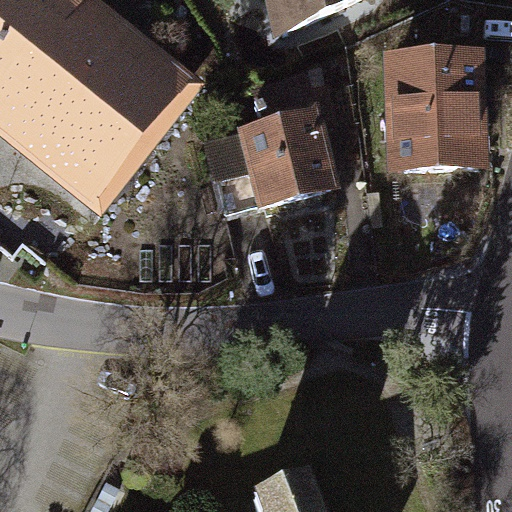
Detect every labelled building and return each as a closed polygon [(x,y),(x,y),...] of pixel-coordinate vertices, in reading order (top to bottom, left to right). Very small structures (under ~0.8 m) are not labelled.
[(160,27),(126,0),(81,0),(0,99),(0,110),(96,189),(174,92),(137,57),(160,27)] [(0,0),(0,99),(81,0),(0,0)] [(275,0),(283,38),(361,0),(275,0)] [(476,67),(395,69),(399,175),(479,172),(478,125),(491,125),(490,96),(477,96),(476,67)] [(280,132),(209,151),(227,218),(333,190),(316,129),(333,125),(325,95),(309,98),(307,89),(260,101),(262,110),(256,111),(259,120),(265,118),(268,129),(278,126),(280,132)] [(256,511),(318,511),(310,489),(256,509),(256,511)]
